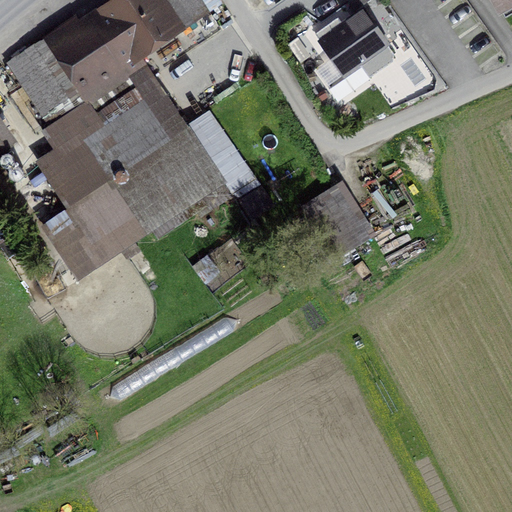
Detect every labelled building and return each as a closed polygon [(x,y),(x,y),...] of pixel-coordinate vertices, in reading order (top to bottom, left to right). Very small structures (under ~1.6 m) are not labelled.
[(51,189),(26,206),(77,283),(224,186),(141,60),(186,30),(166,0),(101,0),(5,64),(49,130),(41,135),(53,153),(35,165),(51,189)] [(346,0),(352,9),(365,0),(346,0)] [(511,4),(511,0),(485,0),(493,14),(511,4)] [(389,48),(358,11),(315,46),(345,83),(389,48)] [(0,122),(0,175),(13,194),(38,176),(0,122)]
